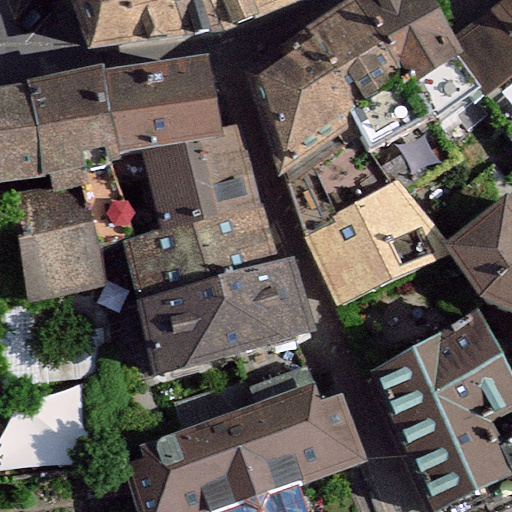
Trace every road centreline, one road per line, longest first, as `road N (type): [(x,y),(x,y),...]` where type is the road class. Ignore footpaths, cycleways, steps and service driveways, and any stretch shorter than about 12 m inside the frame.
road 1 (residential): [(231,57),(412,511)]
road 2 (residential): [(30,61),(120,66),(231,57)]
